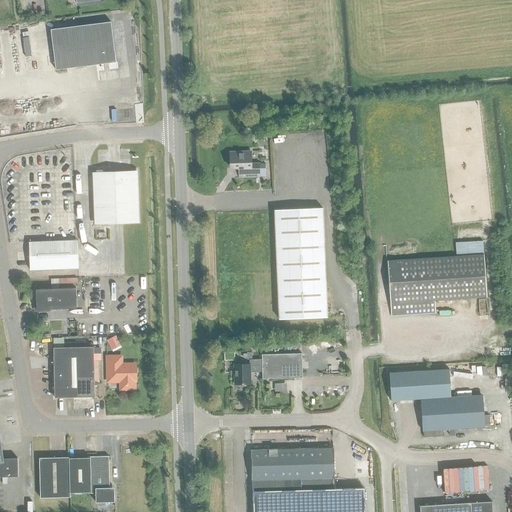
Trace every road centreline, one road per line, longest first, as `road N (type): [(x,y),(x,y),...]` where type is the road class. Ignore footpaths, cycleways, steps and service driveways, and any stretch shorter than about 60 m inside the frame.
road 1 (unknown): [(151,0),(168,424)]
road 2 (unclassified): [(188,423),(34,421),(0,245)]
road 3 (tertiary): [(188,423),(178,133)]
road 4 (unclassified): [(0,152),(79,135),(178,133)]
road 5 (unclassified): [(188,423),(344,423)]
road 6 (tertiary): [(178,133),(175,0)]
road 7 (unclassified): [(389,449),(511,465)]
